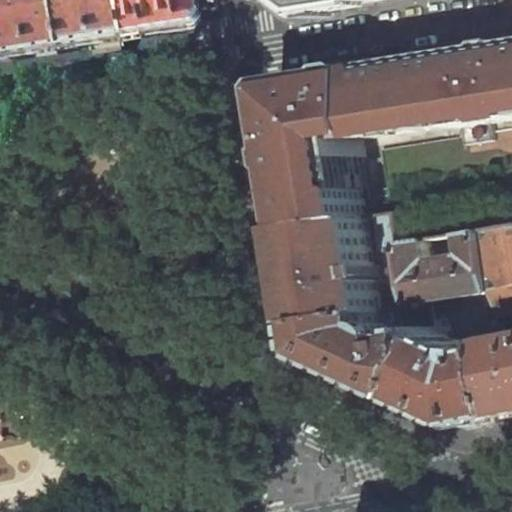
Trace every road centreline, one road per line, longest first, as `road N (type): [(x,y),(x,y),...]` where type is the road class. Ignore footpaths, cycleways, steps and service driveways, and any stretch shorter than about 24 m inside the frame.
road 1 (residential): [(240,56),(288,403)]
road 2 (primary): [(288,403),(0,270)]
road 3 (residential): [(240,56),(511,13)]
road 4 (unclassified): [(0,95),(240,56)]
road 5 (primary): [(428,469),(288,403)]
